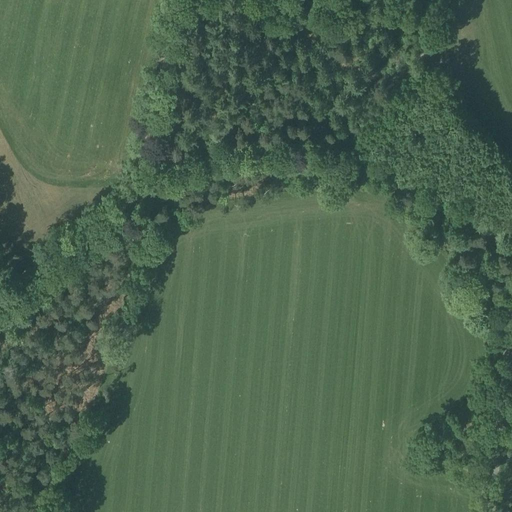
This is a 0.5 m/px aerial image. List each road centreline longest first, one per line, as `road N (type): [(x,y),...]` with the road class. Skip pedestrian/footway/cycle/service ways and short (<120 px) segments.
road 1 (track): [(151,182),(231,152),(305,151),(511,210)]
road 2 (unclassified): [(489,511),(511,279)]
road 3 (track): [(172,0),(131,192)]
road 4 (track): [(0,286),(131,192)]
